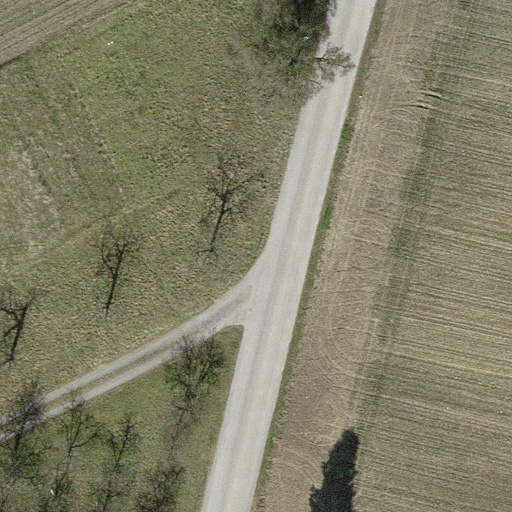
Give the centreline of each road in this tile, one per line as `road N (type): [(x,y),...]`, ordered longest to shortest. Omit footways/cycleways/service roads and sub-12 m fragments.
road 1 (unclassified): [(230,511),(269,289),(357,0)]
road 2 (track): [(0,429),(269,289)]
